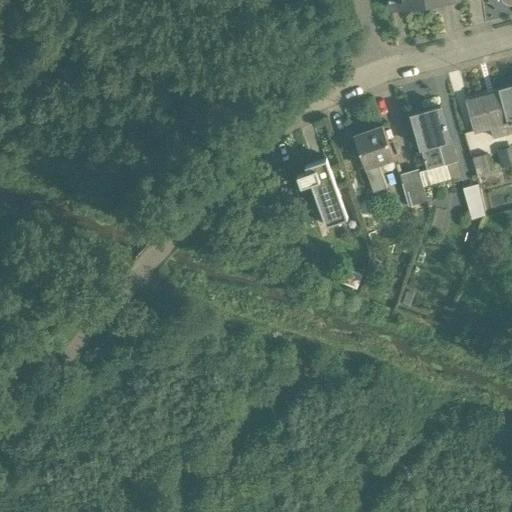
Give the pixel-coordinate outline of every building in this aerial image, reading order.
[(459,0),(405,0),(406,8),(460,2),(459,0)] [(511,87),(466,99),(475,130),(510,121),(510,123),(511,122),(511,87)] [(440,105),(411,113),(426,169),(444,164),(438,144),(450,141),(440,105)] [(382,125),(353,135),(365,168),(378,163),(393,158),(382,125)] [(344,126),(332,130),(340,153),(351,149),(344,126)] [(450,141),(438,144),(444,164),(456,161),(450,141)] [(326,158),(305,165),(307,171),(297,174),(301,186),(311,182),(326,225),(347,217),(326,158)] [(393,158),(378,163),(387,187),(401,182),(399,174),(393,158)] [(378,163),(365,168),(373,192),(387,187),(378,163)] [(418,169),(399,174),(401,182),(408,205),(427,199),(418,169)] [(468,217),(479,217),(478,184),(467,184),(468,217)] [(448,211),(439,209),(435,226),(445,228),(448,211)] [(399,292),(382,285),(377,298),(394,305),(399,292)]
